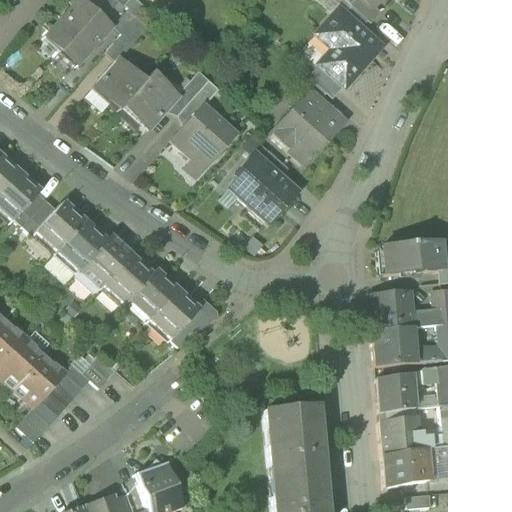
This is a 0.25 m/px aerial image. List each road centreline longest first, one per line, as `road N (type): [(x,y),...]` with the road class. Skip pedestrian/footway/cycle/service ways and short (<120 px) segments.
road 1 (residential): [(333,279),(261,287),(203,260),(88,184),(0,111)]
road 2 (residential): [(445,0),(333,279)]
road 3 (residential): [(333,279),(361,511)]
road 4 (residential): [(0,500),(167,387)]
